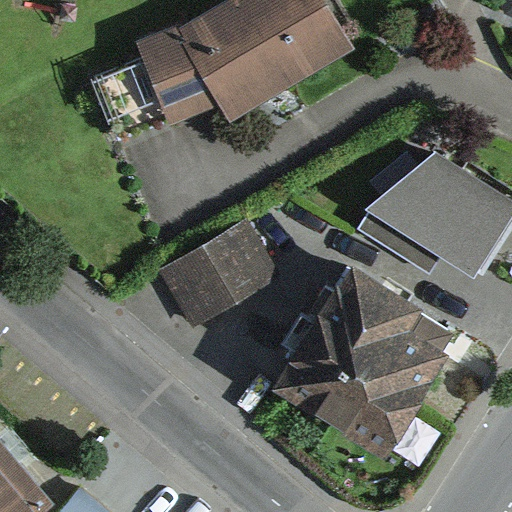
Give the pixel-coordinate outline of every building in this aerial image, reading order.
[(359,58),(326,0),(244,0),(126,68),(154,118),(196,94),(220,137),(359,58)] [(511,204),(431,153),(368,210),(480,282),(511,232),(511,204)] [(167,262),(203,324),(291,274),(255,211),(167,262)] [(438,337),(351,281),(278,394),(365,450),(438,337)] [(0,445),(0,511),(34,511),(45,504),(0,445)]
